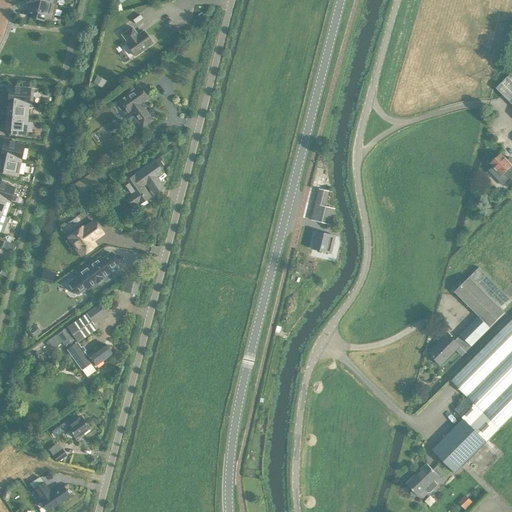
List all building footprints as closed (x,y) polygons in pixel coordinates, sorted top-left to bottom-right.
[(37,0),(27,0),(26,4),(27,5),(26,9),(30,10),(28,17),(43,20),(52,21),(56,5),(37,0)] [(152,43),(144,31),(138,36),(132,27),(121,35),(127,43),(126,44),(135,56),(152,43)] [(511,80),(508,76),(496,88),(511,103),(511,80)] [(97,77),(93,83),(102,88),(105,82),(97,77)] [(56,93),(57,85),(49,85),(48,93),(56,93)] [(153,120),(141,104),(148,99),(139,87),(135,90),(134,89),(128,93),(129,94),(124,98),(123,97),(122,98),(122,99),(120,101),(127,111),(123,114),(129,122),(135,118),(142,128),(153,120)] [(31,106),(33,90),(9,88),(7,103),(27,105),(31,106)] [(26,120),(27,105),(7,103),(6,118),(26,120)] [(25,135),(26,120),(6,118),(5,133),(25,135)] [(20,161),(23,146),(4,141),(0,157),(20,161)] [(511,159),(511,158),(508,161),(501,154),(496,158),(494,158),(492,160),(492,162),(491,163),(502,175),(504,173),(510,180),(511,178),(511,159)] [(0,172),(16,176),(20,161),(0,157),(0,158),(0,172)] [(146,184),(157,177),(163,172),(155,161),(123,183),(124,185),(118,189),(131,207),(137,202),(139,205),(150,197),(142,186),(146,184)] [(91,175),(76,184),(84,196),(98,187),(91,175)] [(0,199),(9,202),(14,188),(0,183),(0,199)] [(333,208),(325,206),(328,191),(318,189),(315,204),(311,220),(330,225),(333,208)] [(0,215),(4,216),(9,202),(0,199),(0,215)] [(91,241),(102,233),(94,222),(83,230),(82,228),(69,237),(82,255),(95,246),(91,241)] [(330,254),(335,236),(316,232),(312,249),(330,254)] [(102,278),(110,272),(109,270),(118,263),(111,253),(102,260),(100,258),(77,274),(78,275),(70,280),(72,282),(69,283),(76,293),(86,286),(87,288),(96,282),(96,283),(102,279),(102,278)] [(506,313),(503,310),(511,301),(511,300),(479,268),(455,292),(469,306),(479,316),(490,328),(506,313)] [(136,295),(139,283),(127,280),(124,292),(136,295)] [(77,342),(97,329),(92,322),(106,312),(101,304),(48,341),(53,348),(62,342),(65,346),(65,345),(68,349),(67,350),(81,370),(89,364),(89,363),(92,361),(95,366),(111,354),(104,344),(87,356),(84,352),(85,351),(82,346),(81,347),(77,342)] [(491,328),(490,328),(479,316),(460,335),(461,335),(455,341),(448,334),(442,340),(442,341),(430,353),(441,365),(456,350),(462,356),(491,328)] [(511,319),(451,381),(467,397),(454,410),(464,419),(487,442),(511,417),(511,319)] [(41,331),(36,325),(29,330),(34,337),(41,331)] [(89,429),(81,417),(70,425),(67,420),(51,432),(56,438),(69,429),(76,439),(89,429)] [(433,450),(456,473),(487,442),(464,419),(433,450)] [(57,462),(66,456),(62,449),(57,443),(48,449),(57,462)] [(431,493),(438,485),(434,481),(439,477),(442,480),(446,475),(438,466),(433,471),(427,464),(406,484),(418,496),(425,490),(428,493),(431,493)] [(39,477),(29,483),(34,490),(37,495),(40,500),(48,511),(69,497),(62,485),(50,493),(47,489),(47,488),(44,483),(43,483),(39,477)] [(458,502),(465,510),(473,502),(466,495),(458,502)]
